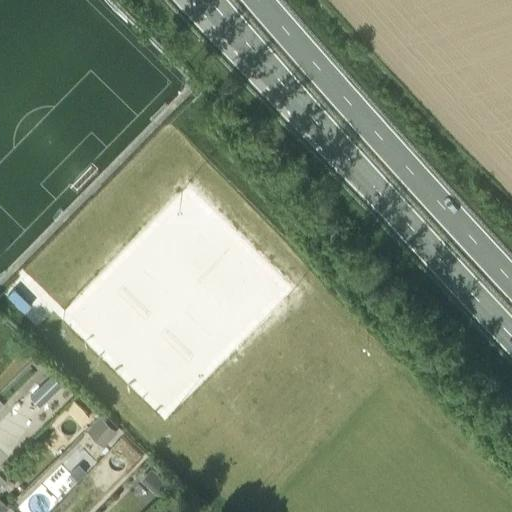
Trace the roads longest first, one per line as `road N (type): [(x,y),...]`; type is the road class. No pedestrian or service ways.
road 1 (trunk): [(209,0),(511,336)]
road 2 (trunk): [(511,284),(259,0)]
